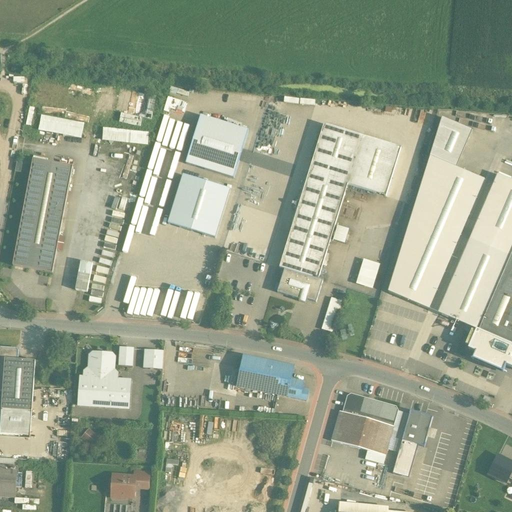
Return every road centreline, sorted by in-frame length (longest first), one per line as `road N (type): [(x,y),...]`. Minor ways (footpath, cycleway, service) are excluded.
road 1 (residential): [(0,319),(192,334),(333,362)]
road 2 (residential): [(333,362),(511,428)]
road 3 (residential): [(292,511),(333,362)]
